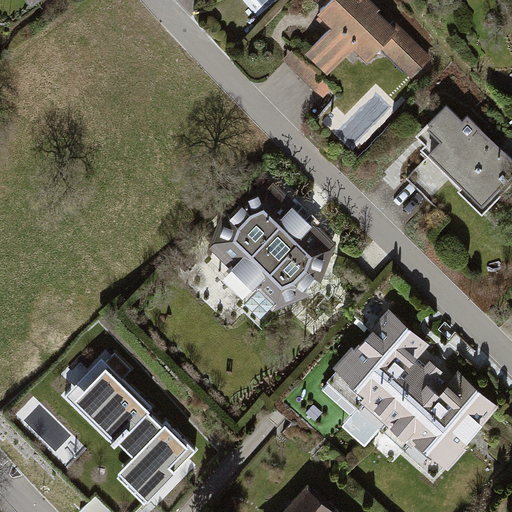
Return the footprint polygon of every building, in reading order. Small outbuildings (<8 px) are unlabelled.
[(428,57),(367,0),(322,0),(312,11),(328,26),(304,51),(326,71),(363,31),(411,75),(428,57)] [(509,175),(446,114),(414,147),(477,207),(509,175)] [(336,243),(268,185),(231,201),(213,242),(273,307),(321,291),(336,243)] [(382,314),(324,380),(431,475),(489,409),(382,314)] [(198,450),(102,357),(67,394),(114,439),(118,435),(134,452),(119,468),(151,499),(198,450)] [(332,511),(301,487),(280,511),(332,511)]
